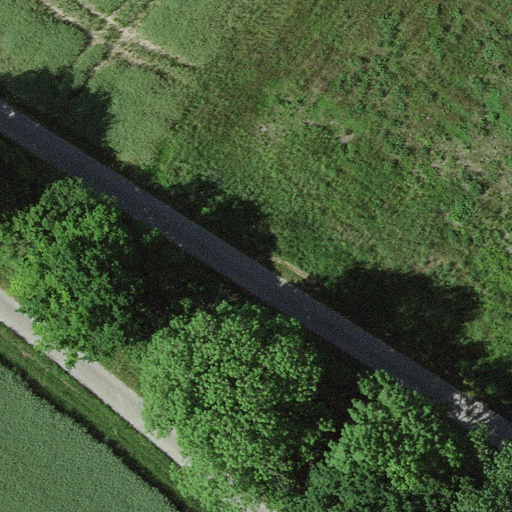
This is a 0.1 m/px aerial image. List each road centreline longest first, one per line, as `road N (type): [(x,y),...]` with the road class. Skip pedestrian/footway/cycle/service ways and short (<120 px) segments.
road 1 (track): [(0,117),(511,442)]
road 2 (track): [(0,305),(257,511)]
